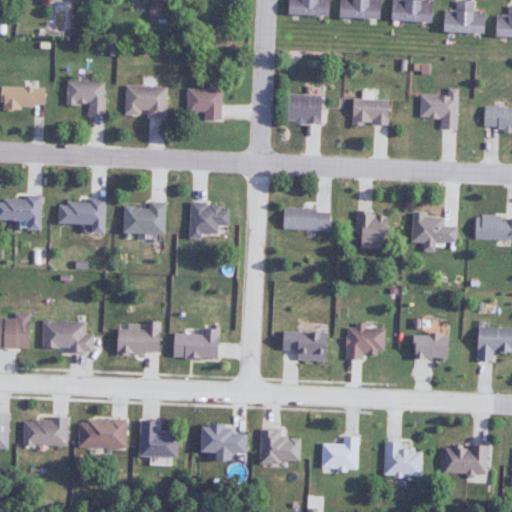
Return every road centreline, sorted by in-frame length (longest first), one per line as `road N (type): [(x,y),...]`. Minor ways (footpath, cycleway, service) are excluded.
road 1 (residential): [(511,171),(0,149)]
road 2 (residential): [(511,400),(0,381)]
road 3 (residential): [(256,160),(250,392)]
road 4 (residential): [(256,160),(266,0)]
